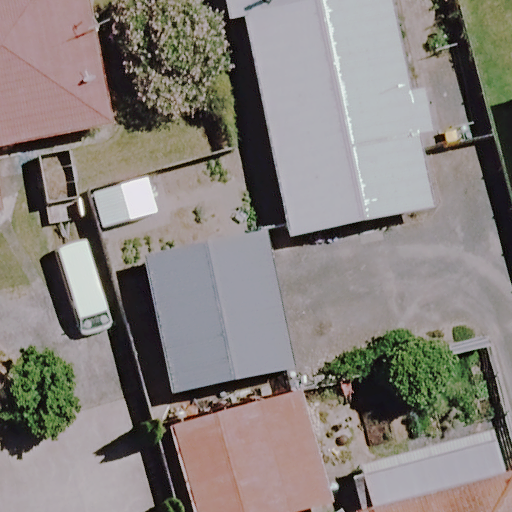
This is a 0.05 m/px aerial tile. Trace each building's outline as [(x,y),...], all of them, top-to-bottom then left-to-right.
[(0,0),(0,154),(98,135),(70,0),(0,0)] [(422,219),(375,0),(212,0),(219,33),(234,30),(281,249),(422,219)] [(281,377),(254,249),(137,273),(163,402),(281,377)] [(315,511),(289,404),(163,435),(182,511),(315,511)] [(511,511),(511,493),(510,485),(498,487),(487,440),(344,470),(352,511),(511,511)]
